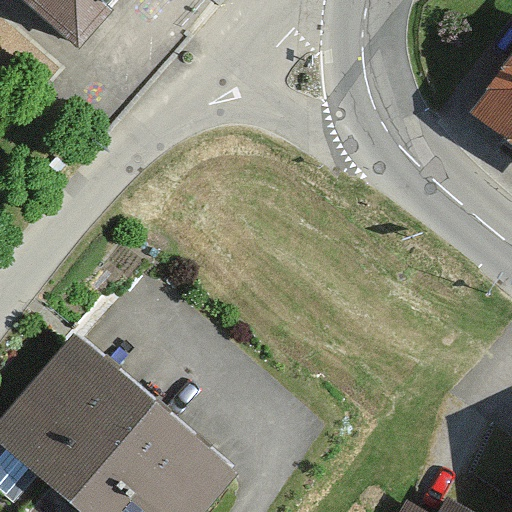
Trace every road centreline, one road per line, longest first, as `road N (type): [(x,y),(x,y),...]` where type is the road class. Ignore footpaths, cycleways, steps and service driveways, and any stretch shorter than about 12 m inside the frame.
road 1 (residential): [(0,315),(171,114),(345,0)]
road 2 (secondary): [(511,246),(417,167),(385,128),(362,62),(369,0)]
road 3 (unknown): [(262,511),(287,475),(291,452),(282,424),(199,353),(126,330)]
